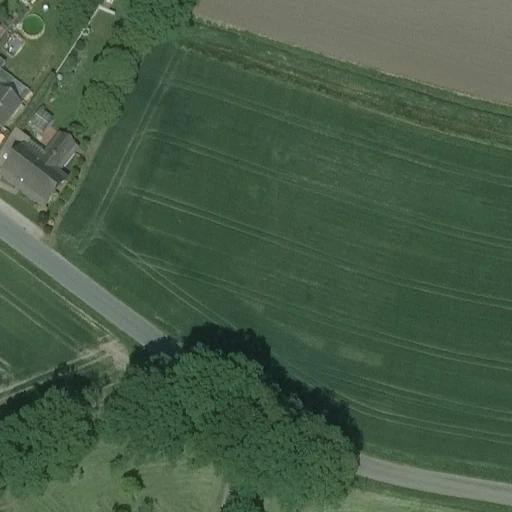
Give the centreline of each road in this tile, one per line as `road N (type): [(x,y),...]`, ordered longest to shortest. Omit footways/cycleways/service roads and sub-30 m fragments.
road 1 (unclassified): [(192,373),(252,417),(327,453),(422,481),(511,494)]
road 2 (unclassified): [(0,226),(192,373)]
road 3 (unclassified): [(192,373),(171,390),(0,458)]
